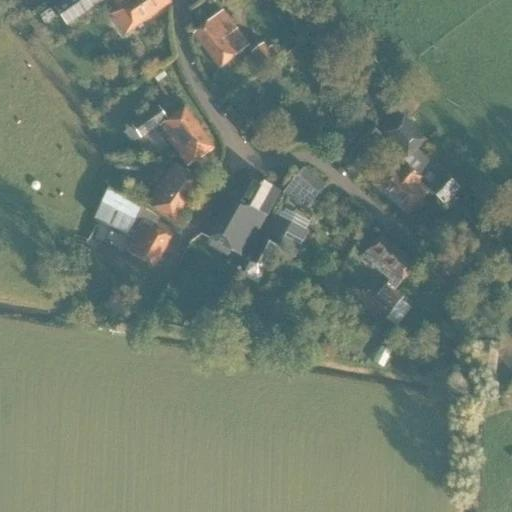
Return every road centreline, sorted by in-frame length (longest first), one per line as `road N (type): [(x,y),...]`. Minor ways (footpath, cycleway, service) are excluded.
road 1 (residential): [(489,308),(319,162),(267,162),(237,145)]
road 2 (residential): [(237,145),(187,64),(178,0)]
road 3 (residential): [(168,270),(237,145)]
